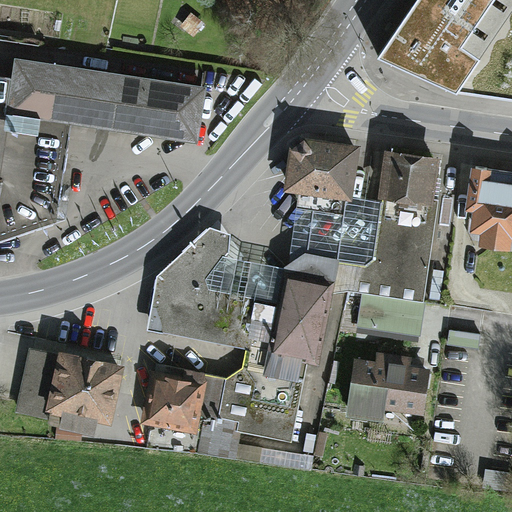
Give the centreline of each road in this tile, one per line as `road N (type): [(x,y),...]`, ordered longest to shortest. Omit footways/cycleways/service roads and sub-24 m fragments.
road 1 (primary): [(0,302),(41,296),(118,265),(197,205),(310,75)]
road 2 (unclassified): [(310,75),(378,115),(511,135)]
